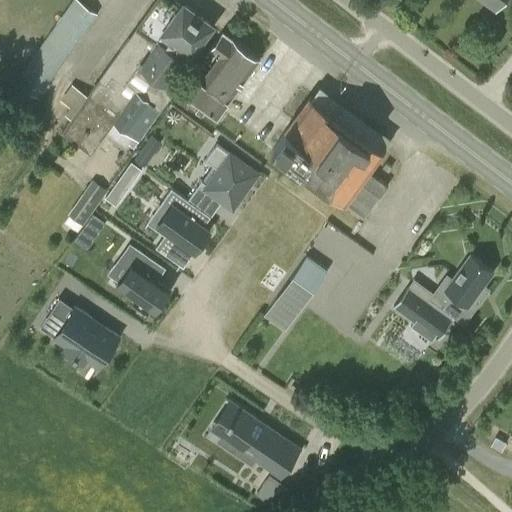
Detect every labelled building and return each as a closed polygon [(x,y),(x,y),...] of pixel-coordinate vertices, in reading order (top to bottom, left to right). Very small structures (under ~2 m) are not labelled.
[(79,0),(71,0),(15,80),(39,97),(98,13),(79,0)] [(174,0),(156,0),(61,132),(90,153),(103,136),(108,140),(109,139),(123,148),(127,142),(133,146),(138,140),(160,109),(161,109),(180,82),(173,77),(189,54),(212,24),(183,3),(181,5),(174,0)] [(472,0),(487,11),(495,0),(472,0)] [(185,91),(201,103),(195,111),(201,115),(204,111),(218,121),(224,113),(219,109),(227,100),(228,101),(259,60),(257,59),(221,33),(209,50),(218,57),(201,80),(196,77),(185,91)] [(388,184),(369,170),(383,151),(311,97),(272,149),(300,170),(301,169),(345,202),(361,180),(381,194),(388,184)] [(202,180),(188,199),(211,215),(223,198),(232,204),(256,172),(217,144),(206,159),(213,165),(202,180)] [(119,177),(129,185),(142,167),(132,159),(119,177)] [(382,167),(388,171),(391,166),(385,162),(382,167)] [(64,221),(77,231),(108,189),(94,179),(64,221)] [(171,204),(157,224),(169,233),(158,248),(166,255),(178,239),(184,243),(188,237),(199,245),(210,230),(203,226),(211,215),(172,187),(167,193),(168,193),(164,199),(171,204)] [(83,229),(74,242),(88,252),(97,239),(83,229)] [(131,265),(118,282),(119,283),(127,288),(127,289),(128,289),(135,295),(136,296),(144,301),(145,302),(152,307),(152,308),(153,309),(156,305),(158,307),(159,306),(168,293),(169,292),(167,290),(169,287),(168,286),(168,287),(140,266),(148,254),(130,241),(119,256),(131,265)] [(408,286),(394,305),(414,320),(435,335),(439,338),(454,316),(464,323),(482,299),(476,294),(483,284),(493,270),(470,254),(452,278),(447,274),(434,292),(430,296),(424,292),(423,295),(422,294),(421,296),(408,286)] [(291,278),(277,296),(298,311),(311,292),(291,278)] [(64,323),(55,336),(68,345),(65,349),(83,361),(84,361),(86,357),(98,365),(118,335),(104,326),(75,306),(75,307),(60,297),(49,313),(64,323)] [(243,402),(226,426),(243,437),(239,443),(257,456),(260,452),(285,469),(303,442),(243,402)] [(275,482),(267,476),(256,493),(265,499),(289,486),(278,478),(275,482)]
